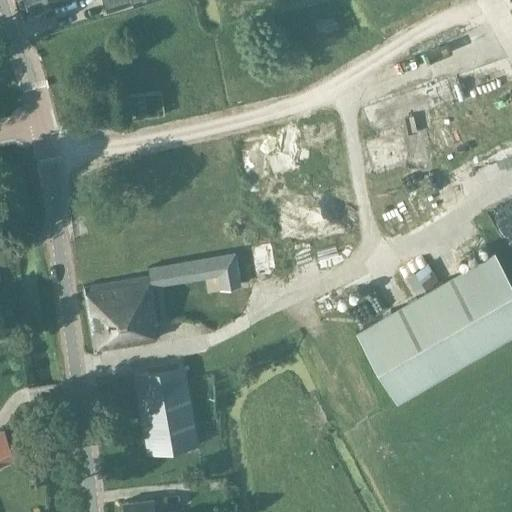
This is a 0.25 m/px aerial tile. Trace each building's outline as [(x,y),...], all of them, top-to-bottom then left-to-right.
[(26,0),(31,12),(31,13),(70,0),(26,0)] [(148,0),(103,0),(107,10),(137,0),(138,3),(148,0)] [(511,82),(511,71),(486,27),(354,103),(384,157),(511,82)] [(265,101),(227,108),(247,228),(229,231),(232,252),(250,249),(255,278),(295,271),(290,244),(357,231),(333,89),(293,96),(293,95),(264,100),(265,101)] [(161,91),(121,97),(125,121),(165,115),(161,91)] [(363,169),(383,159),(377,146),(357,156),(363,169)] [(427,206),(428,200),(427,196),(426,190),(423,185),(420,181),(417,178),(411,174),(403,172),(396,172),(391,173),(388,174),(381,179),(376,184),(374,189),(372,194),(372,199),(372,205),(373,210),(375,214),(379,219),(383,223),(387,225),(393,227),(398,228),(404,228),(409,227),(414,224),(419,221),(423,216),(426,211),(427,206)] [(233,258),(232,252),(229,231),(222,192),(125,207),(136,274),(184,266),(187,281),(208,279),(205,262),(233,258)] [(511,228),(500,234),(511,257),(511,228)] [(511,280),(494,250),(356,330),(397,399),(511,331),(511,280)] [(154,300),(172,297),(168,272),(83,286),(94,350),(157,339),(155,322),(158,321),(154,300)] [(252,289),(284,281),(282,273),(251,281),(252,289)] [(357,295),(338,304),(343,313),(361,305),(357,295)] [(198,444),(194,420),(184,364),(133,373),(146,453),(198,444)] [(75,461),(86,459),(81,428),(70,430),(75,461)] [(0,464),(14,458),(2,430),(0,431),(0,464)] [(155,511),(153,498),(122,502),(122,511),(155,511)]
